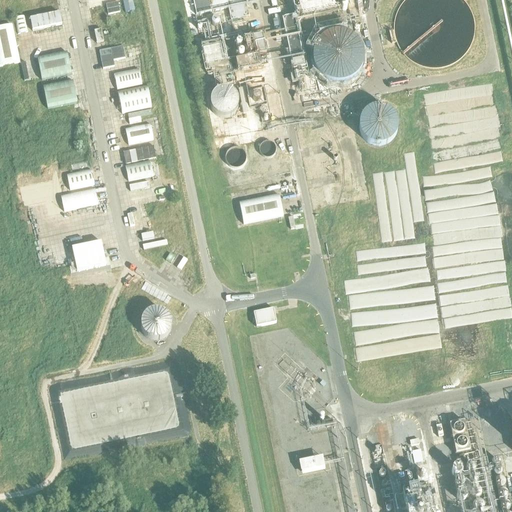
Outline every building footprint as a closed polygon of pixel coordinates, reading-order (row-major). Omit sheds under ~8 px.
[(207,0),(198,0),(201,12),(210,10),(207,0)] [(249,17),(245,0),(226,0),(230,21),(249,17)] [(299,18),(338,10),(336,0),(298,0),(300,10),(297,11),(299,18)] [(28,17),(31,30),(61,24),(58,11),(28,17)] [(216,24),(222,21),(216,11),(211,14),(216,24)] [(24,15),(14,18),(17,34),(27,32),(24,15)] [(250,22),(236,23),(237,32),(251,30),(250,22)] [(11,25),(0,26),(0,66),(19,63),(11,25)] [(106,28),(98,29),(100,46),(108,45),(106,28)] [(357,39),(358,34),(332,30),(328,40),(314,38),(310,48),(317,52),(314,72),(322,75),(322,81),(333,85),(334,86),(342,89),(345,83),(359,85),(366,67),(369,45),(357,39)] [(132,57),(144,54),(142,41),(129,43),(132,57)] [(224,45),(206,48),(209,65),(227,62),(224,45)] [(101,63),(126,58),(123,46),(98,51),(101,63)] [(66,53),(37,58),(41,81),(71,75),(66,53)] [(239,59),(241,69),(254,66),(251,56),(239,59)] [(116,90),(142,85),(138,69),(113,75),(116,90)] [(72,81),(42,87),(47,110),(77,104),(72,81)] [(150,108),(146,85),(116,92),(121,114),(150,108)] [(265,86),(256,87),(258,101),(267,100),(265,86)] [(239,108),(239,105),(239,103),(238,100),(237,97),(235,95),(233,93),(230,91),(228,90),(225,90),(222,90),(219,91),(216,92),(214,94),(212,96),(210,99),(209,102),(208,105),(209,108),(210,112),(211,114),(213,116),(215,118),(218,120),(221,121),(223,121),(227,121),(229,120),(232,119),(235,117),(237,114),(238,111),(239,108)] [(363,110),(365,145),(400,142),(397,107),(363,110)] [(131,122),(143,122),(142,112),(130,113),(131,122)] [(119,116),(107,119),(110,131),(121,129),(119,116)] [(128,145),(153,140),(149,124),(124,129),(128,145)] [(276,151),(276,149),(276,146),(274,144),(271,142),(268,141),(266,142),(263,144),(261,146),(261,149),(262,152),(264,155),(267,156),(269,156),(272,156),(274,154),(276,151)] [(138,148),(132,149),(134,162),(140,161),(138,148)] [(244,162),(244,159),(244,156),(242,153),(239,151),(236,151),(233,152),(230,153),(228,156),(228,159),(228,162),(229,164),(230,166),(233,167),(236,168),(239,167),(242,166),(243,164),(244,162)] [(128,182),(153,177),(149,161),(124,166),(128,182)] [(91,171),(66,176),(70,195),(95,189),(91,171)] [(132,182),(132,189),(152,188),(152,181),(132,182)] [(64,212),(98,205),(95,190),(70,195),(60,197),(64,212)] [(133,197),(136,205),(147,201),(144,192),(133,197)] [(245,222),(285,217),(282,195),(242,200),(245,222)] [(138,218),(152,217),(151,204),(136,205),(138,218)] [(145,239),(157,238),(156,230),(144,232),(145,239)] [(168,238),(145,243),(146,250),(170,244),(168,238)] [(53,252),(57,268),(104,259),(100,242),(53,252)] [(184,269),(190,259),(185,255),(178,266),(184,269)] [(255,310),(258,326),(280,322),(277,307),(255,310)] [(171,330),(172,328),(171,326),(170,323),(169,320),(167,319),(165,317),(163,316),(161,316),(158,316),(156,316),(154,317),(152,318),(150,319),(148,321),(147,324),(146,326),(146,328),(147,331),(147,333),(149,336),(150,338),(152,339),(155,340),(158,341),(160,341),(164,340),(166,339),(168,337),(169,335),(171,333),(171,330)] [(95,321),(92,324),(99,331),(102,327),(95,321)] [(322,458),(298,463),(300,472),(324,468),(322,458)]
